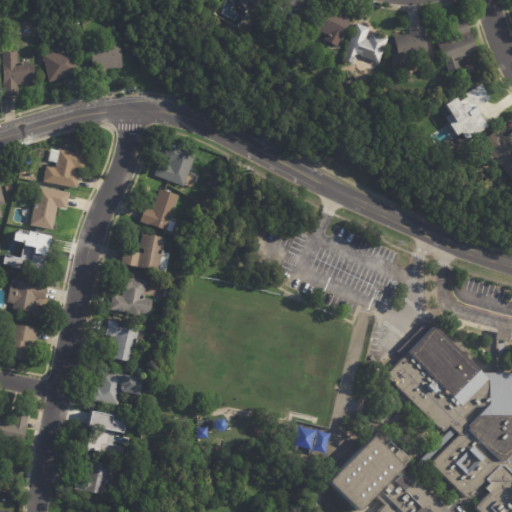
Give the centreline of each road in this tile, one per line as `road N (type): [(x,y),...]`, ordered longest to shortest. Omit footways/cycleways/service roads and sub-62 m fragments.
road 1 (tertiary): [(511,263),(446,241),(186,116),(96,110),(0,134)]
road 2 (residential): [(132,108),(46,511)]
